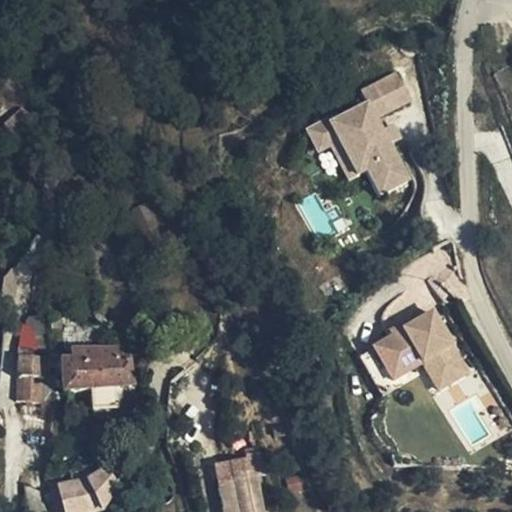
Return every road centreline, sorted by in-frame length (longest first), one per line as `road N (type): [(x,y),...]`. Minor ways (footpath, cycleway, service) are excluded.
road 1 (track): [(112,511),(131,495),(173,358),(209,324),(237,145)]
road 2 (residential): [(511,359),(475,286),(465,192),(461,73),(475,0)]
